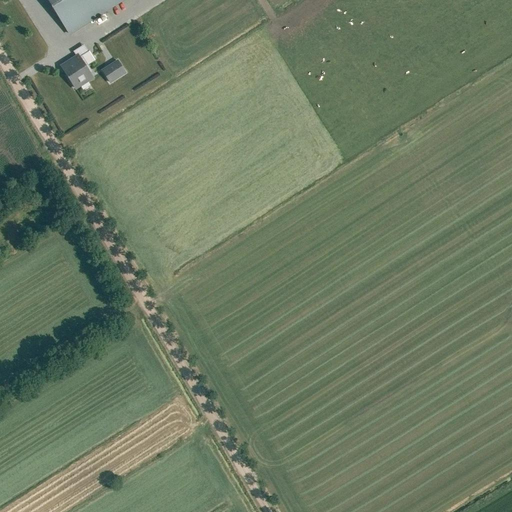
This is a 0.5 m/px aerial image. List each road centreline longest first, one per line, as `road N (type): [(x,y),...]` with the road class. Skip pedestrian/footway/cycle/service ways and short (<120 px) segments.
road 1 (track): [(0,54),(268,511)]
road 2 (track): [(0,397),(146,303)]
